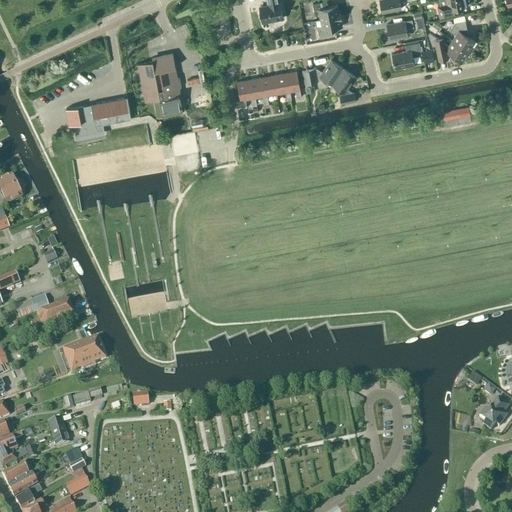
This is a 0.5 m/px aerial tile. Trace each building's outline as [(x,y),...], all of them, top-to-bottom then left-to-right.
[(261,7),(264,22),(283,18),(280,3),(279,3),(278,0),(266,0),(267,5),(261,7)] [(379,0),(382,13),(401,9),(399,1),(404,0),(379,0)] [(459,7),(467,6),(466,0),(439,0),(440,6),(437,7),(440,18),(460,13),(459,7)] [(319,14),(320,20),(341,15),(340,11),(338,11),(337,5),(326,7),(325,1),(312,4),(314,15),(319,14)] [(342,20),(341,15),(320,20),(322,26),(317,27),(319,37),(332,35),(331,29),(342,27),(340,21),(342,20)] [(456,35),(452,40),(468,51),(475,41),(468,37),(464,15),(453,17),(454,23),(449,31),(456,35)] [(408,36),(406,28),(413,27),(412,20),(386,25),(389,40),(408,36)] [(462,61),(468,51),(452,40),(448,46),(445,43),(443,37),(434,39),(439,60),(456,57),(462,61)] [(414,65),(412,56),(421,55),(419,42),(404,45),(406,51),(392,54),(395,69),(414,65)] [(161,55),(162,59),(138,64),(145,102),(153,100),(157,117),(162,116),(163,117),(183,113),(179,96),(177,96),(175,89),(179,89),(181,86),(179,78),(177,76),(175,67),(173,53),(161,55)] [(301,70),(304,84),(322,80),(323,79),(331,84),(342,68),(331,60),(322,72),(315,67),(301,70)] [(344,69),(332,85),(340,91),(339,92),(342,103),(355,101),(354,94),(347,89),(355,77),(344,69)] [(300,90),(297,71),(285,73),(288,92),(290,92),(295,91),(296,98),(301,97),(300,90)] [(290,92),(288,92),(285,73),(273,75),(276,94),(285,92),(286,100),(291,99),(290,92)] [(267,96),(276,94),(273,75),(261,77),(264,96),(262,97),(264,104),(269,103),(267,96)] [(261,77),(249,79),(252,98),(250,99),(252,106),(257,105),(255,98),(262,97),(264,96),(261,77)] [(245,100),(250,99),(252,98),(249,79),(237,82),(240,101),(240,100),(242,108),(247,107),(245,100)] [(127,97),(65,109),(69,126),(74,125),(76,135),(97,131),(96,126),(131,119),(130,114),(127,97)] [(443,112),(444,120),(459,117),(458,109),(443,112)] [(0,180),(0,188),(8,204),(23,197),(12,175),(0,180)] [(5,217),(0,219),(0,232),(10,229),(5,217)] [(45,255),(43,256),(47,264),(57,260),(53,251),(52,248),(44,251),(45,255)] [(0,290),(19,282),(15,272),(0,278),(0,290)] [(60,278),(54,280),(56,286),(62,283),(60,278)] [(13,308),(17,320),(49,308),(45,296),(13,308)] [(36,313),(42,329),(75,317),(69,301),(36,313)] [(44,333),(35,336),(37,342),(46,338),(44,333)] [(96,337),(86,340),(63,348),(72,373),(96,364),(96,362),(100,360),(101,361),(103,361),(102,359),(106,358),(96,337)] [(472,372),(469,376),(478,383),(481,379),(472,372)] [(496,389),(488,383),(483,391),(490,396),(496,389)] [(121,386),(106,389),(107,394),(108,394),(108,396),(117,394),(116,392),(122,391),(121,386)] [(89,392),(91,398),(101,395),(100,389),(89,392)] [(88,393),(72,397),(75,405),(90,401),(88,393)] [(147,393),(132,395),(134,407),(149,405),(147,393)] [(71,397),(63,399),(66,409),(74,407),(71,397)] [(507,415),(503,413),(508,406),(498,398),(488,411),(485,409),(479,417),(485,421),(483,425),(490,430),(495,424),(498,426),(507,415)] [(0,402),(0,418),(9,415),(3,401),(0,402)] [(23,406),(15,409),(17,414),(17,415),(26,412),(25,411),(23,406)] [(69,442),(61,418),(48,422),(56,447),(69,442)] [(0,438),(9,435),(3,421),(0,422),(0,438)] [(14,455),(14,454),(12,450),(17,448),(14,440),(22,437),(21,433),(12,436),(0,441),(0,462),(2,468),(17,460),(27,455),(24,449),(14,455)] [(33,446),(26,448),(30,459),(36,456),(35,452),(37,451),(35,445),(33,446)] [(68,454),(72,463),(81,458),(77,450),(68,454)] [(86,467),(82,459),(68,467),(73,474),(86,467)] [(29,474),(25,466),(23,463),(2,474),(8,486),(29,474)] [(32,473),(8,486),(14,498),(26,490),(38,484),(32,473)] [(80,478),(84,487),(89,484),(84,475),(80,478)] [(80,478),(75,480),(80,489),(84,487),(80,478)] [(80,489),(75,480),(70,483),(75,492),(80,489)] [(65,485),(70,494),(75,492),(70,483),(65,485)] [(42,491),(39,485),(28,492),(15,500),(22,511),(34,503),(31,497),(42,491)] [(76,511),(69,498),(54,506),(56,510),(52,511),(76,511)] [(39,511),(46,508),(41,500),(35,504),(22,511),(39,511)] [(337,507),(340,511),(351,511),(352,511),(346,502),(337,507)]
